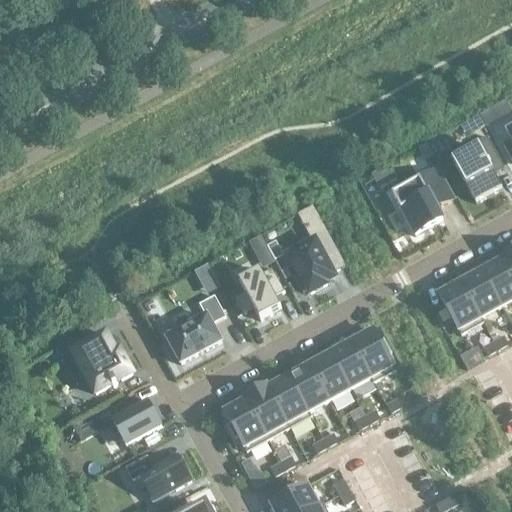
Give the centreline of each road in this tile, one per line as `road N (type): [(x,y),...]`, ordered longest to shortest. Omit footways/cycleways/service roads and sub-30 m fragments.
road 1 (residential): [(511,220),(181,399)]
road 2 (tertiary): [(0,133),(243,0)]
road 3 (residential): [(181,399),(243,511)]
